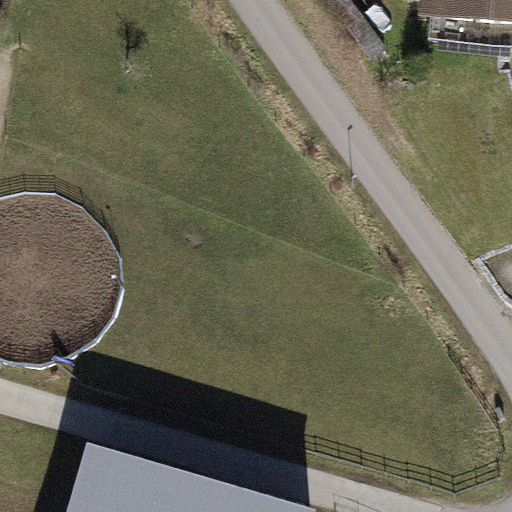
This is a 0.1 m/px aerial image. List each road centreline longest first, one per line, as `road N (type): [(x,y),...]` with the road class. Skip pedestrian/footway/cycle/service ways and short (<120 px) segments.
road 1 (residential): [(265,0),(511,362)]
road 2 (residential): [(390,511),(0,393)]
